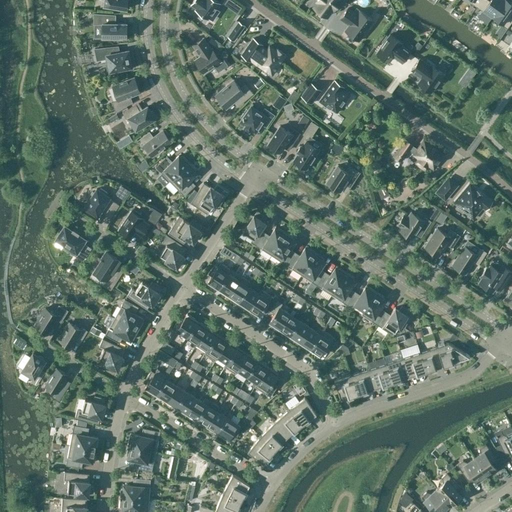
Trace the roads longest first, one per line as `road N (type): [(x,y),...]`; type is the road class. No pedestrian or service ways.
road 1 (residential): [(511,193),(249,0)]
road 2 (unclassified): [(250,181),(501,346)]
road 3 (unclassified): [(510,332),(259,169)]
road 4 (unclassified): [(149,0),(149,49),(172,105),(250,181)]
road 5 (residential): [(181,289),(309,372),(338,422)]
road 6 (unclassified): [(259,169),(189,103),(165,43),(164,0)]
road 7 (residential): [(338,422),(473,374),(501,346)]
road 8 (residential): [(126,398),(274,488)]
road 9 (residential): [(64,209),(181,289)]
road 10 (residential): [(181,289),(250,181)]
road 11 (residential): [(126,398),(181,289)]
